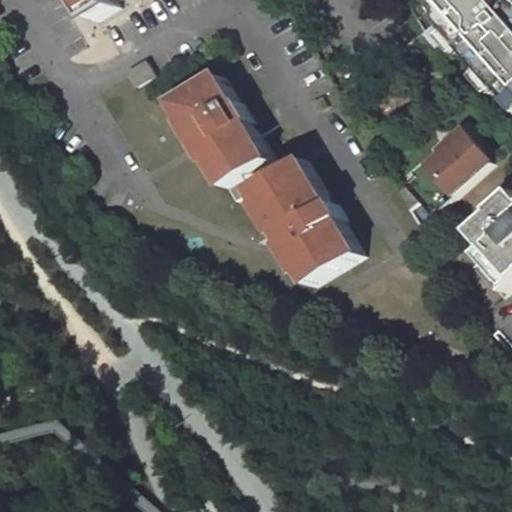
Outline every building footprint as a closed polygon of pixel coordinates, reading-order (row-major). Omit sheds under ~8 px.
[(87,0),(101,23),(124,9),(120,2),(124,0),(87,0)] [(511,0),(431,0),(438,9),(511,92),(511,0)] [(132,74),(140,88),(159,77),(150,63),(132,74)] [(288,174),(258,126),(259,126),(263,123),(249,101),(245,103),(228,76),(183,103),(193,119),(189,122),(215,166),(219,163),(243,202),(260,191),(288,174)] [(422,178),(404,194),(426,228),(499,163),(472,133),(458,146),(422,178)] [(454,141),(418,173),(422,178),(458,146),(454,141)] [(260,191),(317,289),(370,257),(349,222),(351,220),(341,203),(337,205),(311,161),(294,170),(288,174),(260,191)] [(511,201),(501,211),(503,214),(481,233),(493,248),(484,257),(507,281),(511,287),(511,201)]
